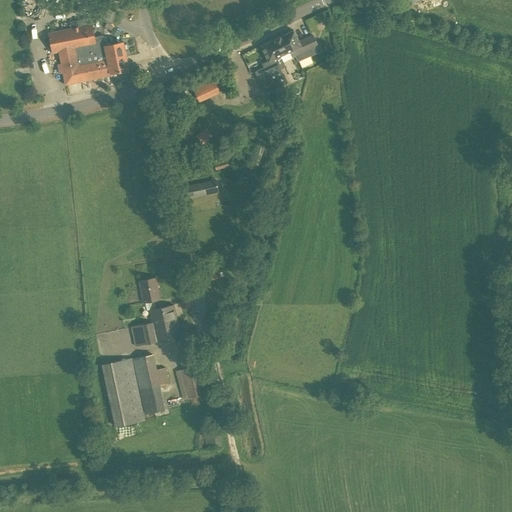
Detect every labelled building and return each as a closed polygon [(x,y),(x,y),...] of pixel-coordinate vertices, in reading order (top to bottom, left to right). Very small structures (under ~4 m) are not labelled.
[(54,0),(53,7),(58,9),(61,0),(60,0),(54,0)] [(95,37),(92,24),(48,32),(50,40),(48,40),(47,41),(47,42),(47,43),(47,44),(47,45),(48,46),(49,47),(50,47),(51,47),(52,54),(58,53),(60,63),(57,64),(59,74),(63,73),(65,85),(111,76),(110,73),(129,69),(125,51),(128,51),(127,43),(123,44),(123,42),(106,45),(104,35),(95,37)] [(117,36),(120,32),(113,28),(110,33),(117,36)] [(313,34),(307,37),(298,41),(294,30),(286,34),(298,56),(296,57),(298,62),(320,52),(313,34)] [(292,59),(298,56),(286,34),(268,42),(279,63),(277,64),(280,70),(286,67),(284,62),(291,58),(292,59)] [(258,80),(259,80),(280,70),(277,64),(279,63),(268,42),(261,45),(268,62),(267,63),(266,63),(266,64),(266,65),(266,66),(254,71),(258,80)] [(286,83),(280,70),(259,80),(265,93),(286,83)] [(263,148),(257,147),(252,164),(259,166),(263,148)] [(226,161),(214,164),(215,170),(228,166),(226,161)] [(186,199),(217,193),(215,181),(183,188),(186,199)] [(208,281),(221,279),(220,271),(206,274),(208,281)] [(156,308),(155,300),(160,299),(156,278),(140,281),(144,302),(148,302),(150,310),(149,310),(151,323),(131,327),(135,346),(182,337),(174,305),(156,308)] [(157,370),(154,354),(133,358),(145,414),(165,410),(160,385),(169,383),(166,367),(157,370)] [(115,427),(145,421),(132,358),(101,364),(115,427)] [(187,399),(207,393),(199,364),(180,370),(187,399)] [(206,449),(222,447),(220,429),(204,430),(206,449)]
